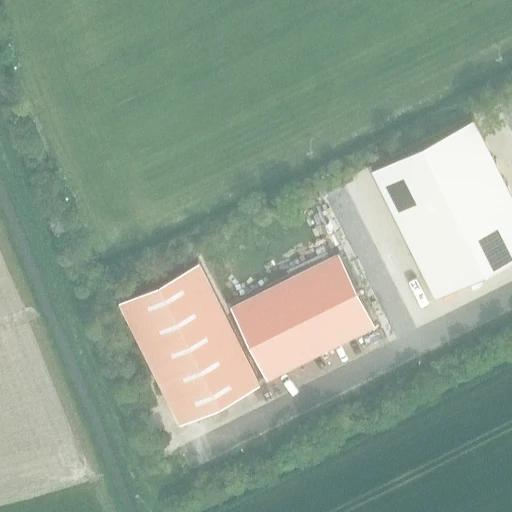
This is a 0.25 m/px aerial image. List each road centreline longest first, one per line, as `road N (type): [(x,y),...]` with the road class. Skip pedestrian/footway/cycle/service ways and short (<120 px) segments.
road 1 (unclassified): [(408,339),(196,443)]
road 2 (unclassified): [(346,205),(408,339)]
